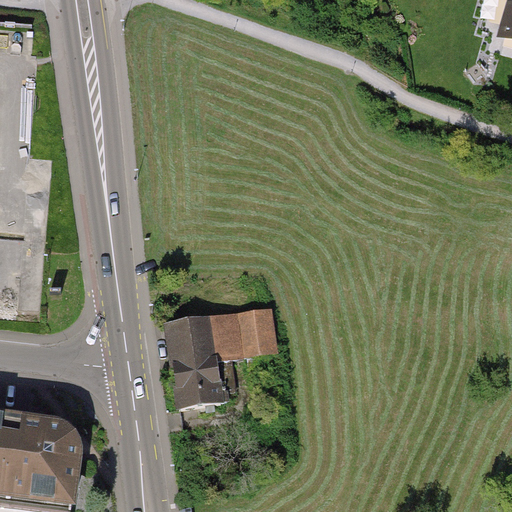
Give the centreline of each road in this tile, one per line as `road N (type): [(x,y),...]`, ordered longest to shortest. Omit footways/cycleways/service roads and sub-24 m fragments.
road 1 (primary): [(128,363),(81,0)]
road 2 (primary): [(150,511),(128,363)]
road 3 (residential): [(128,363),(0,357)]
